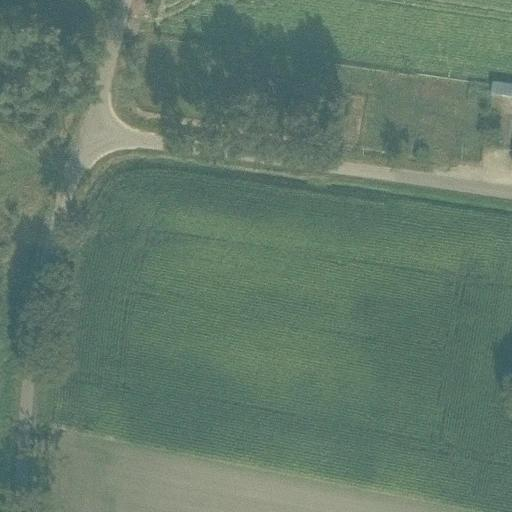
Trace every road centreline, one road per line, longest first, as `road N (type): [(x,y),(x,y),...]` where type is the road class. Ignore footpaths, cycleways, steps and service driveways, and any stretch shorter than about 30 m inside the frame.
road 1 (unclassified): [(511,194),(92,132)]
road 2 (unclassified): [(19,511),(40,285),(64,182),(92,132)]
road 3 (unclassified): [(92,132),(122,0)]
